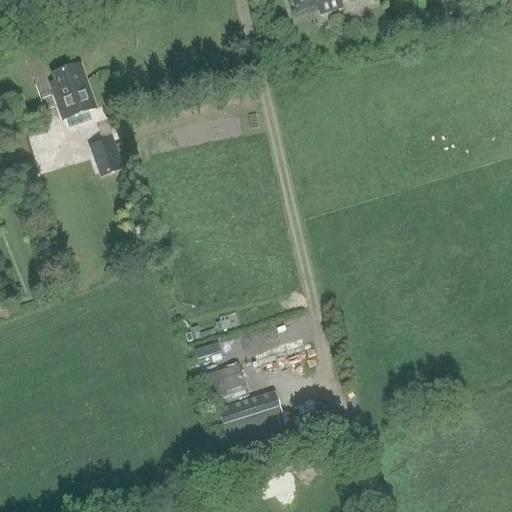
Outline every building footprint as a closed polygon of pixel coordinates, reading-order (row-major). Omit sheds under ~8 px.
[(341,4),(352,0),(290,0),(295,15),(318,8),(321,17),(343,10),(341,4)] [(459,0),(435,0),(441,18),(463,12),(459,0)] [(64,122),(96,110),(81,66),(53,76),(55,82),(50,83),(64,122)] [(112,140),(89,148),(95,163),(117,155),(112,140)] [(40,194),(35,176),(23,180),(29,197),(40,194)] [(274,393),(217,410),(231,456),(288,438),(274,393)]
